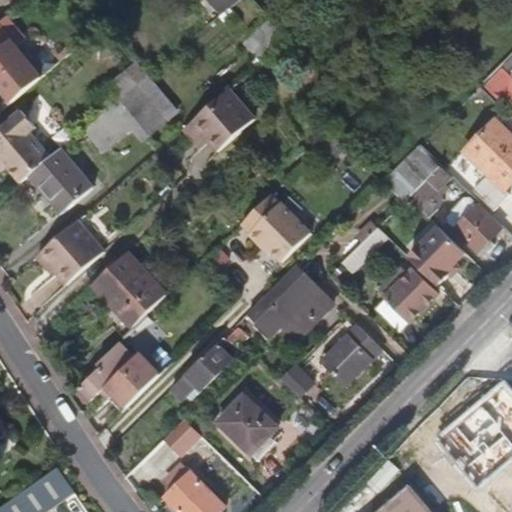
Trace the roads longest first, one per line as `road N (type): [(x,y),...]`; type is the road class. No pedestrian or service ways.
road 1 (secondary): [(286,511),(511,281)]
road 2 (residential): [(0,321),(126,511)]
